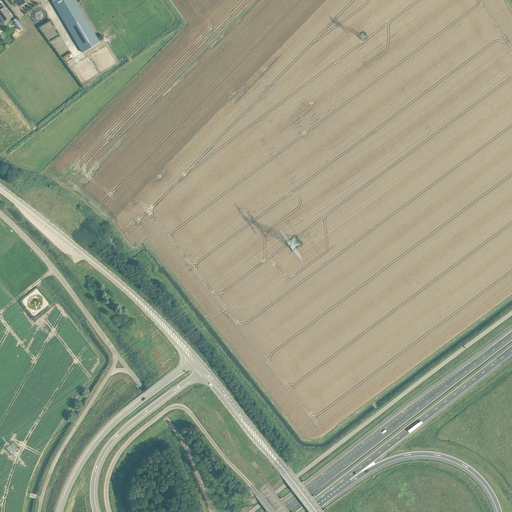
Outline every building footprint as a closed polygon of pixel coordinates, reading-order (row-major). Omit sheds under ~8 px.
[(83,52),(100,42),(74,0),(55,0),(52,2),(83,52)] [(11,16),(5,8),(2,4),(0,5),(0,18),(3,22),(11,16)] [(37,13),(45,16),(48,9),(40,6),(37,13)] [(20,12),(17,15),(24,26),(28,23),(20,12)] [(20,31),(23,28),(16,18),(12,21),(20,31)] [(30,294),(26,298),(32,304),(34,302),(31,299),(32,297),(30,294)]
